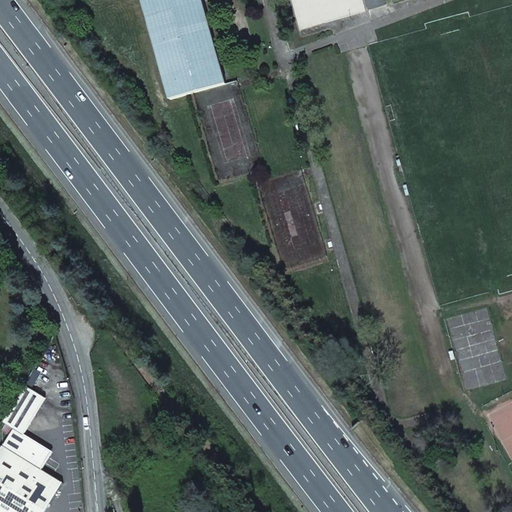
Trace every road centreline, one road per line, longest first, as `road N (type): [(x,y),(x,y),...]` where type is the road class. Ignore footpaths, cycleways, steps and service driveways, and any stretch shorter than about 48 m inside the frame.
road 1 (motorway): [(386,511),(0,2)]
road 2 (motorway): [(0,67),(337,511)]
road 3 (unclassified): [(99,511),(67,317),(0,214)]
road 4 (unknown): [(66,511),(72,476),(54,359)]
